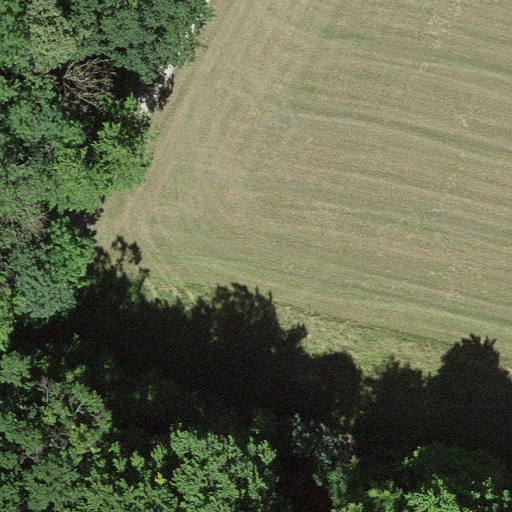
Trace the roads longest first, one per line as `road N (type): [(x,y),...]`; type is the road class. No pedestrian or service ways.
road 1 (track): [(511,489),(6,337)]
road 2 (track): [(196,0),(0,347)]
